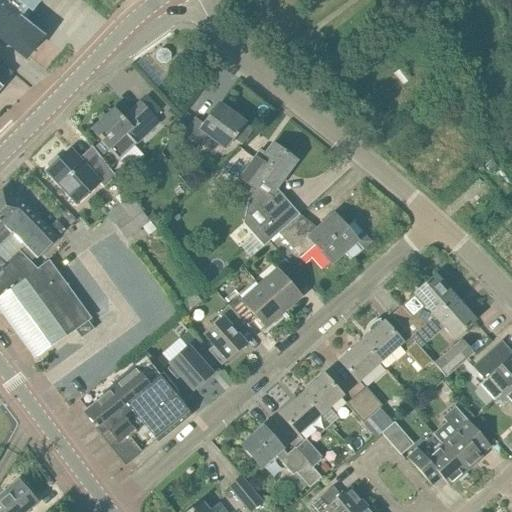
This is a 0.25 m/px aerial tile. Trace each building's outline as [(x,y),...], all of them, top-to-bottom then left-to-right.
[(40,0),(0,0),(0,37),(26,59),(45,36),(36,30),(21,18),(25,14),(29,9),(32,11),(38,4),(40,0)] [(159,48),(154,53),(154,60),(159,64),(166,64),(171,60),(171,54),(166,48),(159,48)] [(163,80),(141,57),(135,62),(157,85),(163,80)] [(0,75),(6,81),(13,73),(0,62),(0,75)] [(91,129),(119,160),(160,123),(140,101),(122,117),(115,108),(91,129)] [(225,148),(243,122),(218,104),(203,125),(195,118),(184,132),(200,143),(206,134),(225,148)] [(278,234),(299,215),(275,188),(296,160),(273,144),(265,155),(260,151),(240,178),(251,186),(243,224),(253,235),(239,246),(250,259),(263,247),(278,234)] [(99,184),(103,188),(115,177),(95,152),(82,164),(70,150),(47,172),(77,204),(99,184)] [(0,309),(35,358),(76,330),(81,338),(94,329),(89,320),(92,318),(49,258),(37,267),(22,251),(26,247),(37,258),(58,237),(8,186),(0,193),(0,309)] [(108,213),(106,214),(126,239),(143,227),(150,221),(130,195),(108,213)] [(318,229),(299,215),(278,234),(300,258),(315,244),(332,262),(344,251),(352,261),(353,260),(352,259),(373,241),(355,221),(356,220),(355,220),(346,228),(334,215),(318,229)] [(298,275),(282,257),(273,266),(277,270),(259,286),(282,312),(300,297),(288,284),(298,275)] [(433,316),(455,297),(436,275),(425,284),(420,278),(412,286),(417,292),(391,315),(405,331),(410,337),(420,328),(433,316)] [(238,296),(227,305),(243,324),(253,315),(264,328),(282,312),(259,286),(242,301),(238,296)] [(475,320),(455,297),(433,316),(454,339),(475,320)] [(233,332),(243,324),(227,305),(218,314),(222,319),(204,334),(214,346),(208,351),(222,365),(227,360),(245,345),(233,332)] [(410,337),(405,331),(397,338),(383,322),(382,323),(380,321),(381,321),(380,319),(379,319),(376,321),(374,322),(372,323),(370,326),(368,328),(366,331),(368,332),(369,331),(371,333),(361,342),(380,362),(401,344),(406,351),(405,352),(422,371),(432,362),(419,347),(410,337)] [(410,337),(419,347),(429,338),(420,328),(410,337)] [(193,390),(211,374),(200,362),(208,356),(187,331),(179,339),(187,348),(169,363),(193,390)] [(437,367),(446,378),(466,360),(473,354),(459,337),(431,361),(432,362),(437,367)] [(494,400),(501,393),(511,384),(511,351),(503,340),(473,366),(484,379),(479,384),(494,400)] [(358,381),(380,362),(361,342),(340,361),(358,381)] [(123,377),(104,393),(104,396),(84,412),(102,434),(107,430),(131,459),(156,439),(158,442),(190,416),(173,395),(178,391),(148,354),(133,367),(122,376),(123,377)] [(323,374),(301,394),(320,415),(342,395),(323,374)] [(511,384),(501,393),(511,405),(511,384)] [(355,395),(382,426),(386,430),(394,423),(381,407),(382,406),(365,387),(355,395)] [(301,394),(280,413),(299,434),(311,423),(320,433),(329,426),(320,415),(301,394)] [(355,395),(345,404),(363,423),(373,434),(382,426),(355,395)] [(412,409),(418,416),(425,409),(420,402),(412,409)] [(440,444),(442,442),(466,470),(491,447),(455,407),(442,419),(446,423),(432,435),(440,444)] [(386,430),(381,434),(385,438),(400,455),(412,444),(394,423),(386,430)] [(274,454),(292,474),(295,471),(310,488),(322,477),(313,467),(314,467),(297,447),(295,445),(286,452),(263,425),(241,443),(260,465),(274,454)] [(307,439),(297,447),(314,467),(323,458),(307,439)] [(441,476),(449,485),(466,470),(442,442),(440,444),(426,456),(426,458),(416,447),(406,456),(431,485),(441,476)] [(247,511),(251,511),(263,503),(241,476),(227,488),(247,511)] [(27,511),(37,504),(19,483),(0,498),(0,506),(3,511),(1,511),(27,511)] [(354,511),(365,503),(351,486),(340,496),(333,487),(311,505),(317,511),(354,511)] [(210,511),(202,501),(187,511),(226,511),(220,504),(210,511)] [(372,511),(365,503),(354,511),(372,511)]
